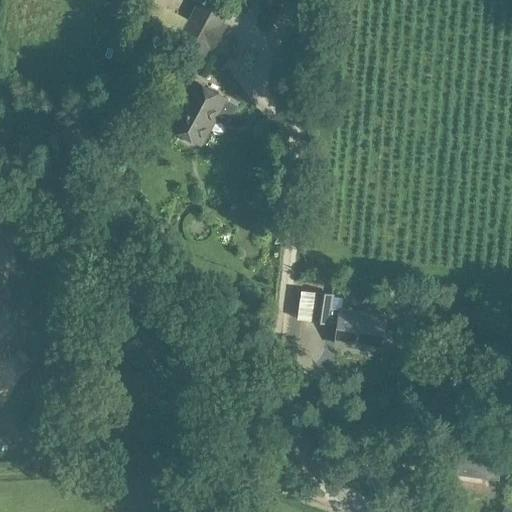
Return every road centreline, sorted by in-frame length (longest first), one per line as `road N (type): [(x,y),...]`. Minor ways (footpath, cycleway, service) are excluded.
road 1 (unclassified): [(364,511),(253,413),(0,150)]
road 2 (track): [(0,471),(240,454),(228,387)]
road 3 (track): [(240,454),(293,489),(350,511)]
